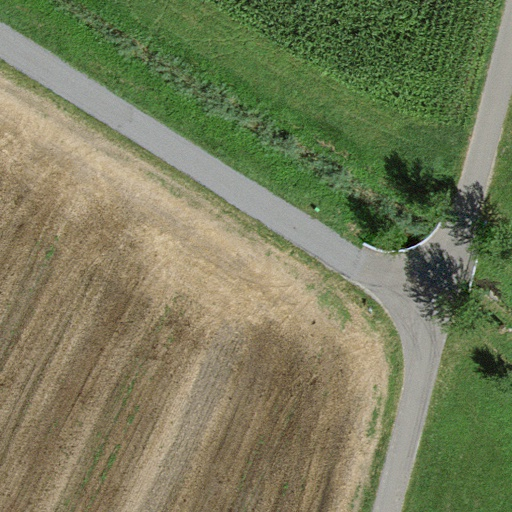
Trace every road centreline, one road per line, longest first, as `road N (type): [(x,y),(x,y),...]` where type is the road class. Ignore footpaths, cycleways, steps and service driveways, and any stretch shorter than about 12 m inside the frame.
road 1 (residential): [(428,308),(0,39)]
road 2 (track): [(511,36),(469,199),(434,283),(378,511)]
